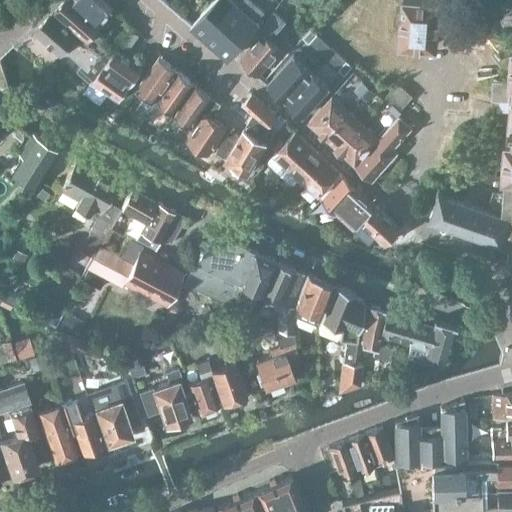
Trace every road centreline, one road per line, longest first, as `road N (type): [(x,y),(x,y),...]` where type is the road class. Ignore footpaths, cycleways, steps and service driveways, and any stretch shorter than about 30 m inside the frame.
road 1 (residential): [(506,327),(404,302),(203,220),(0,101)]
road 2 (residential): [(511,373),(416,397),(145,511)]
road 3 (residential): [(506,327),(498,262),(435,238),(395,205)]
